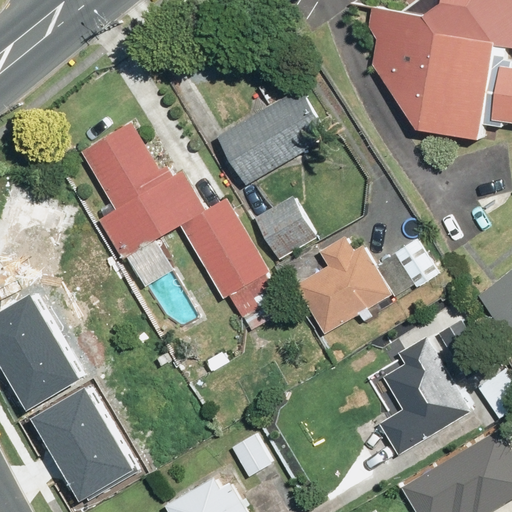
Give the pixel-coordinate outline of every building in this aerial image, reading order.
[(511,0),(435,0),(428,6),(375,0),(373,19),(381,33),(379,59),(425,120),(487,130),(491,111),(511,114),(511,0)] [(313,85),(229,134),(257,183),(342,134),(313,85)] [(275,299),(293,287),(233,195),(215,207),(190,169),(179,177),(140,118),(89,152),(126,208),(105,221),(131,260),(136,257),(154,283),(180,266),(164,241),(188,226),(250,321),(278,303),(275,299)] [(80,213),(20,191),(0,246),(0,290),(46,307),(80,213)] [(297,195),(262,216),(286,257),(321,236),(297,195)] [(380,306),(399,293),(368,247),(363,251),(352,234),(327,251),(334,262),(303,283),(336,334),(362,317),(362,318),(363,319),(364,320),(365,320),(366,321),(367,321),(368,321),(369,321),(369,322),(370,322),(371,322),(372,321),(373,321),(374,321),(375,321),(376,320),(377,319),(378,318),(379,317),(379,316),(380,315),(380,314),(381,313),(381,312),(381,311),(381,310),(381,309),(381,308),(380,308),(380,307),(380,306)] [(446,272),(423,238),(401,252),(424,286),(446,272)] [(511,274),(486,296),(511,327),(511,274)] [(450,354),(435,332),(366,378),(393,419),(387,423),(406,452),(476,406),(444,358),(450,354)] [(93,391),(96,389),(71,347),(30,371),(55,414),(58,412),(65,426),(102,405),(93,391)] [(482,511),(511,495),(511,440),(502,423),(404,478),(422,511),(453,511),(457,510),(458,511),(482,511)] [(263,432),(239,445),(256,476),(280,463),(263,432)] [(258,511),(239,481),(230,486),(223,475),(175,504),(179,511),(258,511)]
